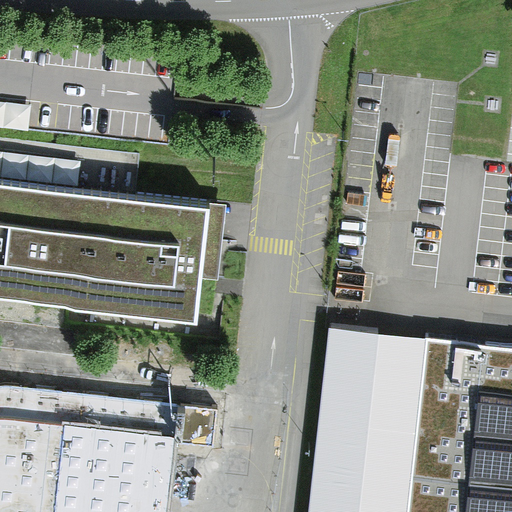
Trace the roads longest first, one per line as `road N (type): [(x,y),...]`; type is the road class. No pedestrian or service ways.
road 1 (unknown): [(276,246),(397,301),(397,97)]
road 2 (unknown): [(0,362),(258,392)]
